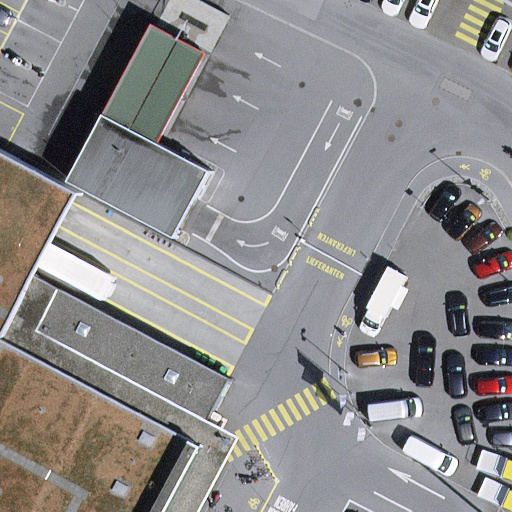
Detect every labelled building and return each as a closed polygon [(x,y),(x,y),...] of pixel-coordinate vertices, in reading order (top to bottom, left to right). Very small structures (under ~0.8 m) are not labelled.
[(108,116),(163,145),(187,101),(212,55),(157,26),(132,73),(108,116)] [(85,160),(73,183),(179,240),(192,216),(215,173),(163,145),(108,116),(85,160)] [(0,255),(0,203),(22,162),(0,149),(0,511),(176,511),(210,448),(201,443),(212,422),(234,380),(41,277),(0,255)] [(0,203),(0,255),(41,277),(62,238),(85,195),(22,162),(0,203)] [(205,511),(244,439),(243,439),(212,422),(201,443),(210,448),(176,511),(205,511)]
